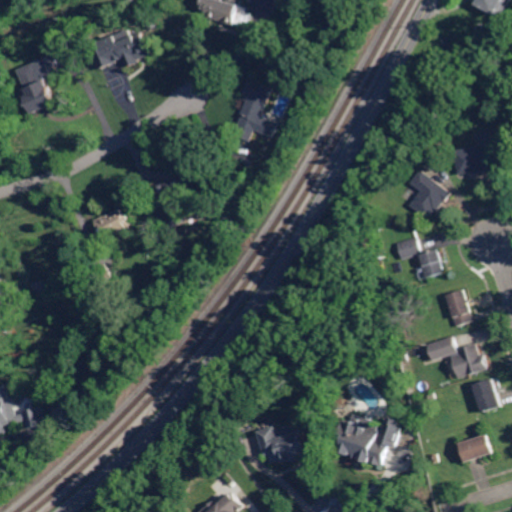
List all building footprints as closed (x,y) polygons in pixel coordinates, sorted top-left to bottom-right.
[(245,0),(244,5),(251,7),(249,12),(253,13),(253,14),(251,23),(246,22),(245,26),(237,24),(236,26),(225,23),(224,22),(222,22),(206,17),(207,13),(202,11),(204,0),(221,0),(228,2),(228,0),(245,0)] [(511,0),(511,2),(505,16),(476,0),(511,0)] [(136,36),(146,32),(152,49),(140,54),(143,62),(130,67),(125,55),(123,56),(111,61),(109,61),(101,42),(103,41),(131,30),(133,29),(136,36)] [(37,113),(31,97),(30,96),(33,94),(28,80),(27,79),(46,71),(45,68),(49,66),(48,62),(57,58),(57,59),(63,75),(64,76),(51,81),(60,104),(50,108),(46,110),(37,113)] [(255,141),(237,133),(252,101),(247,99),(245,98),(246,96),(254,78),(278,88),(265,118),(259,131),(255,141)] [(498,151),(503,150),(505,166),(494,168),(492,168),(493,171),(488,172),(481,173),(481,170),(464,173),(459,150),(478,146),(496,143),(498,151)] [(443,210),(442,211),(440,209),(439,210),(434,217),(416,204),(427,190),(417,182),(425,171),(426,169),(457,192),(455,195),(443,210)] [(192,220),(191,220),(177,226),(168,202),(165,203),(159,186),(166,183),(177,179),(185,175),(192,192),(182,196),(192,220)] [(115,239),(113,236),(102,241),(98,231),(104,228),(100,219),(109,215),(112,213),(124,207),(135,229),(115,239)] [(407,259),(402,244),(421,237),(422,240),(426,253),(407,259)] [(432,277),(428,264),(425,254),(443,249),(450,272),(433,277),(432,277)] [(106,282),(99,267),(106,264),(109,262),(115,277),(106,282)] [(461,326),(452,295),(469,289),(473,300),(473,302),(477,314),(479,320),(461,326)] [(462,351),(457,335),(432,343),(437,359),(462,351)] [(484,356),(489,354),(494,369),(472,376),(468,361),(464,350),(473,347),(481,345),(484,356)] [(488,412),(479,384),(498,378),(503,394),(507,404),(507,405),(488,412)] [(13,399),(16,398),(17,398),(21,416),(28,415),(27,411),(35,409),(46,407),(50,425),(30,429),(29,422),(13,425),(10,426),(9,426),(10,433),(0,435),(0,387),(10,385),(13,399)] [(385,423),(382,431),(387,432),(391,417),(402,421),(400,427),(406,429),(400,448),(394,446),(388,465),(386,464),(385,467),(377,465),(378,462),(375,461),(374,464),(363,460),(364,457),(363,457),(361,460),(354,458),(355,456),(343,452),(346,446),(340,444),(348,420),(356,423),(358,414),(385,423)] [(315,453),(306,456),(307,458),(303,459),(302,460),(301,460),(288,464),(286,460),(277,463),(274,454),(270,456),(268,450),(263,434),(262,432),(279,426),(281,433),(287,431),(298,427),(306,425),(315,453)] [(471,461),(465,443),(493,434),(499,452),(490,455),(488,456),(485,457),(483,457),(471,461)] [(250,507),(249,507),(243,511),(203,511),(217,500),(222,505),(226,501),(237,492),(250,507)]
